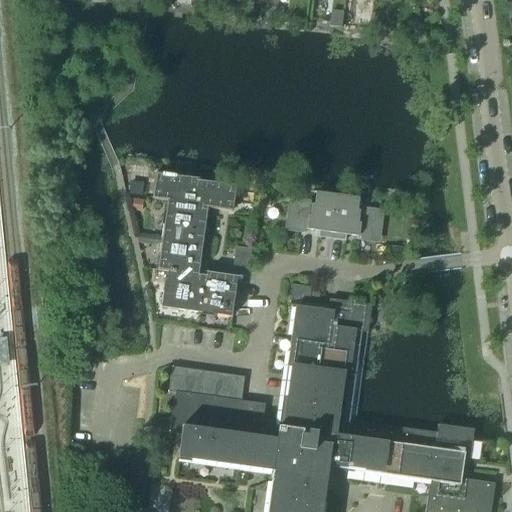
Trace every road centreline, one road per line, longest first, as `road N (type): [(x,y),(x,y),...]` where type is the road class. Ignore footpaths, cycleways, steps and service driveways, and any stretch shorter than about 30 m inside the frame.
road 1 (residential): [(510,257),(405,271),(267,269),(256,359),(246,365),(174,354),(108,376),(104,431)]
road 2 (tertiary): [(510,257),(478,0)]
